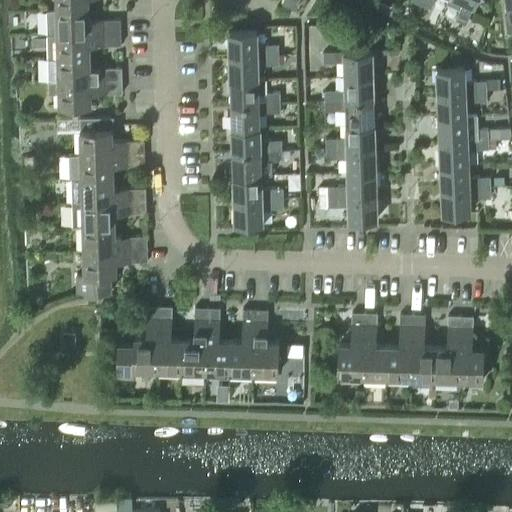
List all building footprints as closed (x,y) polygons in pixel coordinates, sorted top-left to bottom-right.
[(55,0),(56,9),(89,8),(88,0),(55,0)] [(284,0),(283,3),(296,9),(300,0),(284,0)] [(368,0),(366,4),(390,14),(393,6),(379,0),(368,0)] [(475,0),(464,0),(456,19),(465,23),(475,0)] [(47,9),(48,33),(121,31),(121,18),(89,19),(89,8),(56,9),(47,9)] [(230,30),(231,55),(279,53),(278,42),(257,43),(256,29),(230,30)] [(48,33),(49,57),(90,57),(90,45),(122,44),(121,31),(48,33)] [(345,62),(346,75),(373,74),(372,49),(323,51),(324,63),(345,62)] [(231,55),(231,79),(258,78),(257,64),(279,64),(279,53),(231,55)] [(49,57),(50,82),(123,79),(123,67),(91,68),(90,57),(49,57)] [(437,68),(438,93),(488,91),(487,81),(465,81),(464,67),(437,68)] [(325,90),(325,100),(374,98),(373,74),(346,75),(346,89),(325,90)] [(231,79),(232,103),(280,102),(280,91),(258,92),(258,78),(231,79)] [(92,93),(123,91),(124,91),(123,79),(50,82),(50,93),(60,93),(60,106),(93,105),(92,93)] [(438,93),(439,117),(466,116),(465,102),(488,101),(488,91),(438,93)] [(347,110),(347,123),(375,122),(374,98),(325,100),(325,111),(347,110)] [(232,103),(233,127),(259,126),(258,112),(281,112),(280,102),(232,103)] [(439,117),(440,141),(488,139),(488,129),(467,130),(466,116),(439,117)] [(81,129),(81,153),(81,155),(144,153),(144,140),(113,140),(113,128),(112,128),(111,117),(81,118),(81,129)] [(326,138),(327,148),(375,146),(375,122),(347,123),(348,138),(326,138)] [(233,127),(234,151),(282,150),(281,139),(259,139),(259,126),(233,127)] [(510,136),(509,126),(489,127),(490,137),(510,136)] [(440,141),(441,165),(468,164),(468,150),(467,148),(489,147),(488,139),(440,141)] [(348,158),(349,171),(376,170),(375,146),(327,148),(327,158),(348,158)] [(306,148),(306,164),(318,163),(317,147),(306,148)] [(234,151),(234,175),(261,175),(260,160),(282,160),(282,150),(234,151)] [(69,177),(82,177),(82,179),(114,178),(114,166),(145,165),(144,153),(81,155),(81,153),(69,153),(69,177)] [(441,165),(442,189),(492,187),(491,177),(469,178),(468,164),(441,165)] [(328,186),(328,196),(377,195),(376,170),(349,171),(349,186),(328,186)] [(234,175),(235,199),(283,198),(283,187),(261,188),(261,175),(234,175)] [(82,179),(83,200),(71,201),(71,204),(146,201),(146,188),(115,189),(114,178),(82,179)] [(492,197),(492,187),(442,189),(443,214),(470,213),(469,198),(492,197)] [(378,219),(377,195),(328,196),(328,207),(350,206),(350,220),(378,219)] [(283,208),(283,198),(235,199),(236,224),(262,223),(262,209),(283,208)] [(72,225),(83,224),(83,227),(115,226),(115,215),(147,214),(146,201),(71,204),(72,225)] [(83,227),(84,251),(148,249),(147,236),(116,237),(115,226),(83,227)] [(117,262),(148,261),(148,249),(84,251),(85,273),(75,273),(76,291),(111,290),(111,274),(117,274),(117,262)] [(135,369),(157,370),(160,305),(147,305),(146,337),(135,336),(134,345),(118,344),(117,376),(134,377),(135,369)] [(160,305),(157,370),(182,370),(183,338),(171,338),(172,306),(160,305)] [(183,338),(182,370),(206,371),(208,307),(195,307),(194,338),(183,338)] [(208,307),(206,371),(230,372),(230,339),(219,339),(220,307),(208,307)] [(230,339),(230,372),(253,372),(255,309),(243,308),(242,339),(230,339)] [(255,309),(253,372),(279,373),(280,341),(267,341),(268,309),(255,309)] [(339,375),(363,375),(364,312),(352,312),(351,343),(340,342),(339,375)] [(364,312),(363,375),(387,376),(388,344),(377,344),(378,312),(364,312)] [(388,344),(387,376),(410,377),(412,314),(400,314),(399,344),(388,344)] [(412,314),(410,377),(435,378),(436,345),(424,345),(425,314),(412,314)] [(436,345),(435,378),(459,378),(460,315),(448,315),(447,346),(436,345)] [(460,315),(459,378),(484,379),(485,347),(473,347),(474,316),(460,315)] [(63,353),(75,353),(76,333),(63,332),(63,353)]
